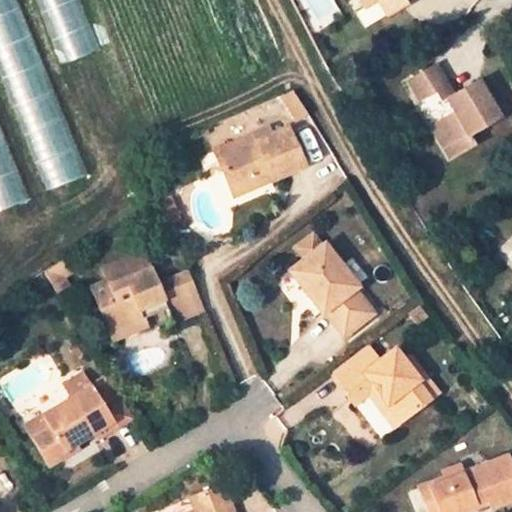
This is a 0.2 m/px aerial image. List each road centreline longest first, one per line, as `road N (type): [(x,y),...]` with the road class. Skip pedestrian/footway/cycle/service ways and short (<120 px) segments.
road 1 (track): [(511,390),(383,203),(271,0)]
road 2 (residential): [(81,511),(233,421),(308,511)]
